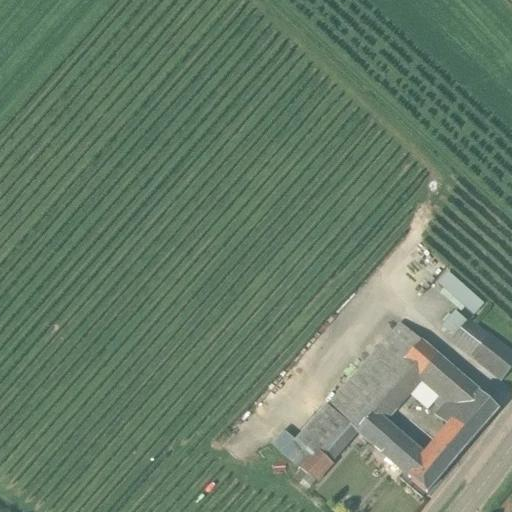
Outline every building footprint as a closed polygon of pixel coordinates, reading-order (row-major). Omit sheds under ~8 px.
[(448,273),(437,285),(474,317),(484,305),(448,273)] [(455,312),(441,327),(453,338),(467,322),(455,312)] [(293,442),(311,459),(302,470),(315,482),(357,433),(427,494),(498,411),(437,356),(399,323),(326,406),(325,405),(293,442)] [(511,346),(469,323),(454,351),(510,381),(511,377),(511,346)] [(310,488),(315,482),(307,474),(302,480),(310,488)]
